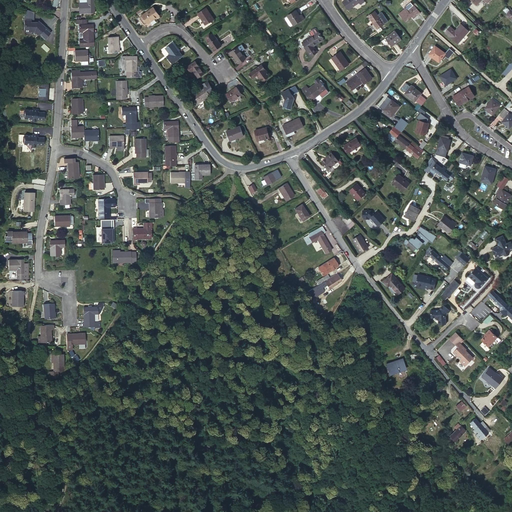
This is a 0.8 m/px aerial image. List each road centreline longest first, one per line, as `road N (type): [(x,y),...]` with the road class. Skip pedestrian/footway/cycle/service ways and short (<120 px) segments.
road 1 (track): [(163,511),(193,497),(282,480),(356,267)]
road 2 (residential): [(286,155),(356,267),(427,350)]
road 3 (residential): [(138,43),(217,157),(246,168),(286,155)]
road 4 (residential): [(54,150),(36,276),(67,294),(67,316)]
road 5 (residential): [(411,49),(451,121),(511,166)]
road 6 (residential): [(65,0),(54,150)]
road 7 (residential): [(286,155),(363,108),(393,72)]
